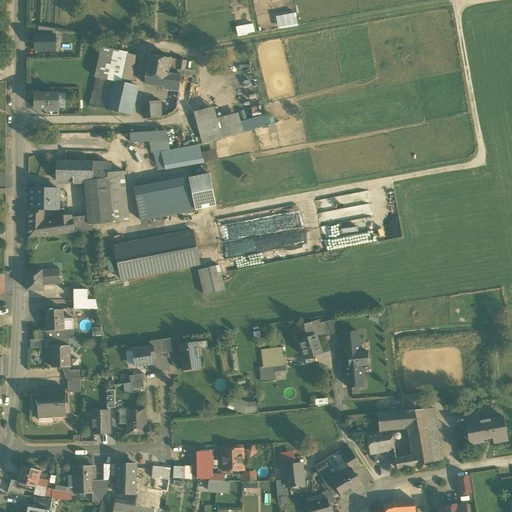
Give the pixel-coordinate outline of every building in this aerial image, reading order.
[(294,12),(274,16),(277,29),(297,25),(294,12)] [(234,26),(236,34),(253,31),(252,23),(234,26)] [(38,27),(38,35),(55,36),(55,29),(38,27)] [(55,52),(55,36),(38,35),(35,35),(35,51),(55,52)] [(102,49),(96,77),(114,80),(121,53),(121,52),(102,49)] [(121,53),(114,80),(130,84),(136,56),(121,53)] [(149,55),(146,70),(159,72),(169,74),(170,69),(171,59),(149,55)] [(177,70),(184,71),(185,70),(186,63),(187,64),(188,61),(179,60),(177,70)] [(158,79),(159,72),(146,70),(144,84),(163,87),(165,87),(166,80),(158,79)] [(163,89),(179,92),(181,76),(177,75),(169,74),(159,72),(158,79),(166,80),(165,87),(163,87),(163,89)] [(107,110),(114,80),(96,77),(90,106),(107,110)] [(136,85),(130,84),(114,80),(107,110),(129,115),(136,85)] [(58,109),(58,94),(35,94),(35,109),(46,109),(58,109)] [(143,110),(145,119),(161,118),(159,101),(149,102),(149,108),(143,110)] [(194,114),(200,135),(220,129),(217,120),(214,108),(194,114)] [(223,139),(243,133),(240,123),(237,115),(217,120),(220,129),(223,139)] [(263,116),(240,123),(243,133),(266,126),(263,116)] [(223,139),(220,129),(200,135),(203,146),(223,139)] [(147,154),(154,173),(204,165),(204,163),(199,146),(199,145),(170,150),(166,131),(126,133),(128,144),(141,142),(143,154),(147,154)] [(87,181),(88,188),(108,186),(108,173),(108,162),(56,161),(56,180),(87,181)] [(123,171),(108,173),(108,186),(112,223),(128,221),(123,171)] [(207,175),(189,178),(195,210),(216,206),(215,201),(210,174),(207,175)] [(140,221),(195,210),(189,178),(134,189),(140,221)] [(112,223),(108,186),(88,188),(90,216),(91,224),(92,224),(112,223)] [(59,189),(30,189),(30,208),(43,209),(59,209),(59,189)] [(339,205),(346,204),(368,200),(367,191),(337,196),(339,205)] [(234,222),(220,225),(226,256),(300,243),(297,224),(300,223),(297,210),(282,213),(281,207),(232,216),(234,222)] [(43,209),(30,208),(29,208),(28,239),(57,235),(56,222),(43,224),(43,209)] [(92,230),(92,224),(91,224),(90,216),(72,218),(73,233),(92,230)] [(56,222),(57,235),(73,233),(72,218),(72,217),(56,217),(56,222)] [(114,247),(121,280),(177,269),(199,264),(192,231),(114,247)] [(198,271),(204,296),(224,292),(220,274),(219,267),(198,271)] [(42,271),(42,285),(60,283),(59,269),(42,271)] [(26,272),(25,291),(42,290),(42,285),(42,271),(26,272)] [(74,292),(74,301),(93,301),(93,293),(74,292)] [(93,310),(93,301),(74,301),(73,309),(93,310)] [(46,310),(47,331),(63,330),(63,318),(62,310),(46,310)] [(73,318),(63,318),(63,330),(74,330),(73,318)] [(320,323),(324,337),(334,334),(333,320),(320,323)] [(320,322),(312,325),(317,339),(321,338),(320,335),(323,334),(323,337),(324,337),(320,323),(320,322)] [(321,353),(317,339),(312,325),(312,323),(295,328),(305,358),(321,353)] [(92,337),(101,336),(101,328),(92,328),(92,337)] [(74,330),(63,330),(47,331),(37,331),(37,340),(45,340),(62,339),(69,339),(74,339),(74,330)] [(344,353),(347,355),(349,355),(360,354),(360,353),(358,332),(342,334),(344,353)] [(179,337),(166,339),(168,353),(175,352),(175,349),(180,348),(179,345),(180,345),(179,337)] [(74,339),(69,339),(70,345),(75,345),(74,347),(84,346),(83,338),(74,339)] [(62,339),(45,340),(45,348),(51,348),(63,347),(62,339)] [(31,349),(45,348),(45,340),(37,340),(31,340),(31,349)] [(155,355),(162,353),(160,340),(149,341),(150,347),(154,347),(155,355)] [(179,345),(180,348),(182,360),(183,368),(200,365),(197,342),(180,345),(179,345)] [(51,348),(52,368),(70,367),(69,347),(63,347),(51,348)] [(133,351),(135,367),(152,365),(151,357),(155,356),(155,355),(154,347),(150,347),(132,350),(133,351)] [(262,350),(264,367),(285,365),(283,348),(262,350)] [(128,368),(135,367),(133,351),(126,352),(128,368)] [(350,365),(350,366),(361,365),(369,365),(368,352),(360,353),(360,354),(349,355),(350,365)] [(264,367),(265,374),(285,371),(286,371),(285,365),(264,367)] [(358,388),(359,389),(364,388),(365,387),(365,382),(364,381),(363,381),(361,365),(350,366),(350,365),(348,365),(346,368),(347,388),(358,387),(358,388)] [(265,374),(264,367),(260,368),(262,382),(286,379),(285,371),(265,374)] [(131,383),(144,381),(145,381),(144,374),(130,376),(131,383)] [(81,393),(80,378),(68,379),(68,393),(81,393)] [(131,383),(132,391),(145,389),(144,381),(131,383)] [(132,393),(132,391),(131,383),(123,384),(124,394),(132,393)] [(107,390),(107,408),(115,408),(115,390),(107,390)] [(37,417),(52,416),(51,391),(46,391),(46,394),(36,394),(37,417)] [(55,391),(51,391),(52,416),(66,415),(65,393),(55,393),(55,391)] [(404,396),(406,411),(424,409),(422,394),(404,396)] [(244,415),(258,413),(257,402),(249,403),(233,396),(228,408),(244,415)] [(119,425),(129,425),(128,409),(119,410),(119,425)] [(129,425),(129,434),(148,433),(147,409),(128,409),(129,425)] [(424,409),(406,411),(409,429),(414,456),(431,453),(424,409)] [(433,409),(424,409),(431,453),(433,462),(442,460),(433,409)] [(93,427),(94,434),(109,434),(108,411),(93,411),(93,418),(91,418),(91,427),(93,427)] [(391,431),(409,429),(406,411),(377,413),(379,431),(379,432),(391,431)] [(465,417),(466,425),(479,422),(477,414),(465,417)] [(493,437),(494,443),(508,440),(504,417),(479,422),(466,425),(468,434),(472,433),(474,443),(483,441),(483,439),(493,437)] [(366,434),(370,455),(395,449),(391,431),(379,432),(379,431),(366,434)] [(258,453),(253,445),(245,450),(250,458),(258,453)] [(223,471),(244,471),(242,446),(221,446),(223,471)] [(351,469),(352,471),(361,466),(351,450),(342,456),(348,464),(347,465),(349,468),(351,470),(351,469)] [(191,479),(198,480),(197,461),(199,453),(191,453),(191,466),(191,468),(191,479)] [(209,453),(199,453),(197,461),(198,480),(208,481),(210,481),(210,476),(209,474),(209,453)] [(433,462),(431,453),(414,456),(396,459),(398,468),(433,462)] [(283,466),(284,466),(295,465),(294,457),(282,459),(283,466)] [(116,493),(135,494),(136,464),(117,463),(117,465),(117,476),(116,493)] [(284,466),(286,486),(304,485),(302,464),(295,465),(284,466)] [(333,497),(340,493),(331,479),(335,477),(327,465),(317,471),(329,490),(333,497)] [(36,486),(37,484),(38,479),(38,478),(40,473),(40,471),(22,466),(18,481),(18,482),(22,483),(36,486)] [(77,493),(93,493),(94,493),(93,481),(93,467),(73,468),(74,475),(74,477),(77,477),(77,493)] [(171,468),(165,467),(163,479),(170,480),(171,468)] [(173,478),(185,479),(185,467),(173,467),(173,478)] [(344,471),(335,477),(331,479),(340,493),(343,497),(344,497),(343,496),(351,491),(351,492),(361,486),(352,471),(351,469),(351,470),(345,473),(344,471)] [(242,471),(242,481),(256,480),(256,471),(242,471)] [(56,485),(55,491),(65,493),(72,494),(74,493),(74,477),(74,475),(68,475),(68,488),(56,485)] [(460,495),(471,493),(469,476),(457,478),(460,495)] [(46,480),(38,478),(38,479),(37,484),(46,486),(48,480),(46,480)] [(22,483),(18,482),(9,479),(5,494),(22,496),(24,489),(21,489),(22,483)] [(108,481),(93,481),(94,493),(93,493),(94,502),(104,503),(108,481)] [(210,481),(208,481),(207,492),(229,494),(229,482),(224,482),(218,481),(210,481)] [(24,489),(35,492),(35,491),(36,486),(22,483),(21,489),(24,489)] [(35,492),(42,494),(44,492),(46,489),(46,486),(37,484),(36,486),(35,491),(35,492)] [(55,491),(46,489),(44,492),(42,494),(40,497),(65,499),(65,493),(55,491)] [(154,510),(159,511),(161,491),(147,489),(144,509),(154,510)] [(327,499),(328,503),(335,499),(333,497),(329,490),(323,493),(322,494),(324,500),(327,499)] [(34,497),(33,505),(37,506),(51,508),(52,499),(34,497)] [(307,504),(309,511),(330,511),(328,503),(327,499),(324,500),(307,504)] [(414,501),(394,502),(394,511),(414,511),(415,506),(414,501)] [(394,511),(394,502),(384,505),(384,511),(394,511)] [(133,511),(134,506),(114,503),(114,505),(104,503),(101,511),(133,511)]
